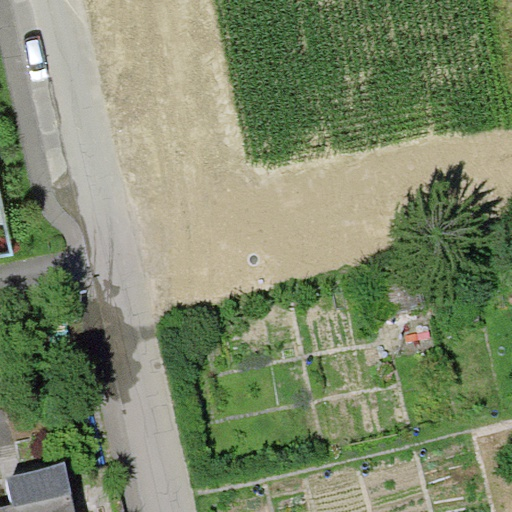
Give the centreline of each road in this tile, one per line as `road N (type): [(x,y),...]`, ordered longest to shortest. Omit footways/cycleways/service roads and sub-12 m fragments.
road 1 (residential): [(167,511),(51,0)]
road 2 (track): [(119,296),(511,206)]
